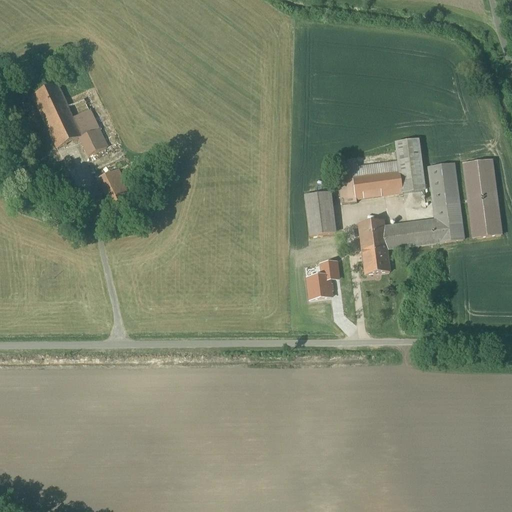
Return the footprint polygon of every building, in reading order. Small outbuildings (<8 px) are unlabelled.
[(70,112),(68,108),(58,86),(31,98),(44,124),(70,112)] [(70,112),(44,124),(57,151),(80,140),(89,157),(106,150),(84,101),(68,108),(70,112)] [(396,145),(398,163),(402,195),(424,192),(421,166),(418,142),(396,145)] [(27,158),(17,163),(30,191),(41,185),(27,158)] [(491,162),(463,166),(473,240),(501,237),(491,162)] [(398,163),(351,170),(356,201),(402,195),(398,163)] [(386,249),(387,251),(463,241),(453,166),(429,170),(435,222),(384,229),(383,223),(358,226),(362,252),(386,249)] [(337,171),(341,206),(356,204),(356,201),(351,170),(337,171)] [(134,210),(117,173),(95,183),(112,220),(134,210)] [(335,235),(330,195),(305,198),(310,238),(335,235)] [(386,249),(362,252),(365,277),(390,274),(387,251),(386,249)]
